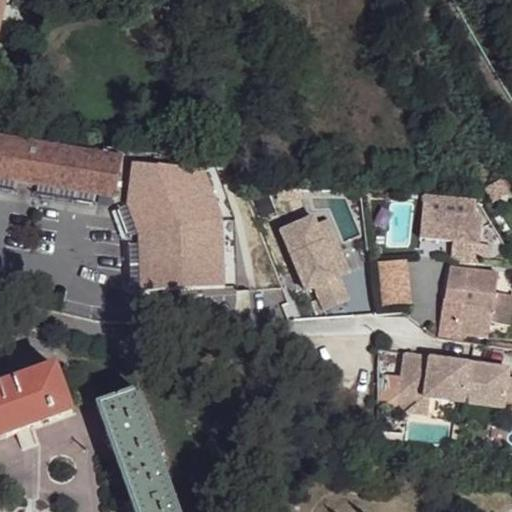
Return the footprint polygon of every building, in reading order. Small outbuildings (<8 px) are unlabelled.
[(0,178),(115,197),(122,157),(0,135),(0,178)] [(130,291),(223,287),(217,162),(124,166),(130,291)] [(480,205),(420,200),(417,241),(451,244),(449,262),(476,264),(480,205)] [(319,214),(286,226),(309,287),(317,284),(326,308),(351,300),(341,275),(321,219),(319,214)] [(333,215),(321,219),(341,275),(353,271),(333,215)] [(407,268),(373,271),(379,315),(412,311),(407,268)] [(497,275),(449,269),(445,302),(444,302),(437,342),(467,344),(468,337),(488,339),(497,275)] [(508,369),(404,354),(398,394),(463,403),(511,409),(511,379),(507,379),(508,369)] [(0,439),(72,414),(56,368),(0,388),(0,439)] [(180,511),(137,392),(97,406),(135,511),(180,511)]
